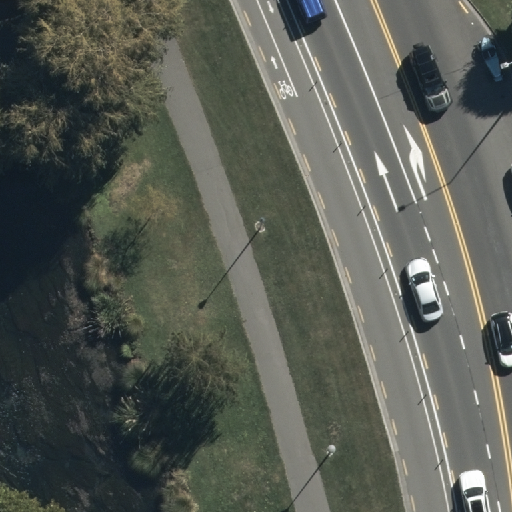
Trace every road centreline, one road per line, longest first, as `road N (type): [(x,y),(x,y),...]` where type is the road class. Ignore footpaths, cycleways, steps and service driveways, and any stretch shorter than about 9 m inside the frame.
road 1 (tertiary): [(431,307),(310,0)]
road 2 (tertiary): [(431,307),(429,196),(353,0)]
road 3 (tertiary): [(412,0),(476,152),(511,269)]
road 4 (tertiary): [(478,511),(431,307)]
